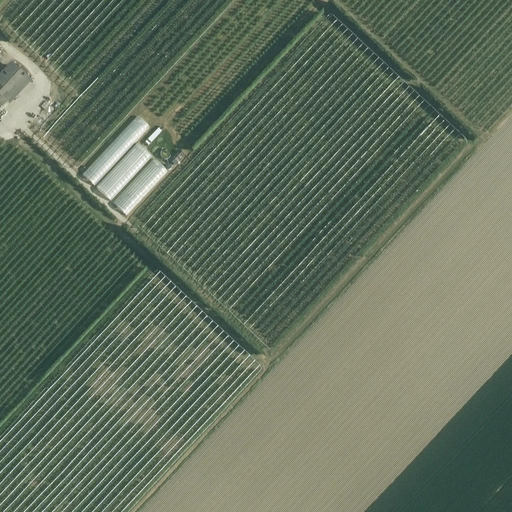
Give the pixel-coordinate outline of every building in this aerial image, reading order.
[(339,37),(346,29),(329,14),(309,35),(316,42),(323,35),(328,41),(335,33),(339,37)] [(26,44),(31,49),(41,36),(35,32),(26,44)] [(0,112),(8,104),(29,81),(15,68),(0,83),(0,112)] [(48,144),(66,160),(127,94),(118,86),(114,91),(104,82),(48,144)] [(42,120),(49,113),(43,108),(36,115),(42,120)] [(136,113),(84,172),(95,182),(147,123),(136,113)] [(159,123),(144,141),(149,145),(164,127),(159,123)] [(135,141),(95,187),(110,200),(150,154),(135,141)] [(112,203),(125,213),(164,166),(151,156),(112,203)] [(167,216),(162,211),(178,194),(181,197),(189,189),(185,185),(194,176),(190,172),(198,163),(193,158),(134,220),(149,234),(167,216)] [(13,423),(0,436),(0,460),(20,440),(14,435),(19,429),(13,423)]
